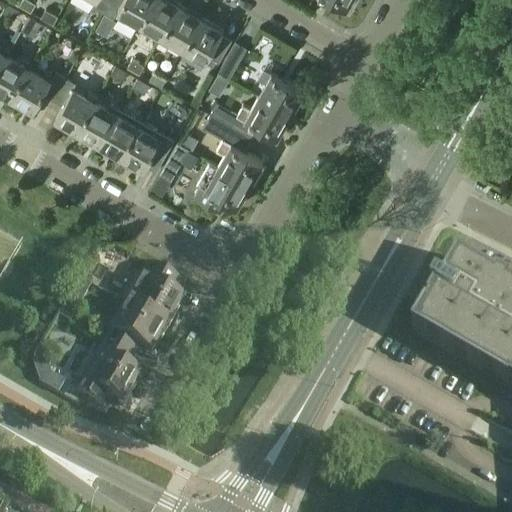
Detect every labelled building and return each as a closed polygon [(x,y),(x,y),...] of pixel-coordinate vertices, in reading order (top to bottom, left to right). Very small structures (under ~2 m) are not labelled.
[(31,12),(36,3),(30,0),(20,0),(18,5),(31,12)] [(103,12),(110,0),(95,0),(92,6),(103,12)] [(110,0),(103,12),(104,13),(113,18),(115,14),(137,27),(138,27),(153,0),(110,0)] [(159,40),(179,5),(171,0),(153,0),(138,27),(159,40)] [(351,0),(331,0),(346,8),(351,0)] [(19,10),(7,3),(2,12),(14,19),(19,10)] [(182,53),(202,18),(179,5),(159,40),(169,45),(170,43),(182,49),(180,52),(182,53)] [(45,9),(40,18),(53,25),(58,16),(45,9)] [(33,37),(42,23),(29,15),(20,30),(33,37)] [(202,18),(182,53),(191,58),(203,65),(205,63),(209,56),(219,62),(232,39),(221,33),(223,30),(202,18)] [(217,72),(229,79),(247,48),(235,41),(217,72)] [(0,67),(9,53),(10,50),(0,44),(0,67)] [(0,90),(12,98),(31,65),(30,65),(32,63),(21,57),(20,59),(9,53),(0,67),(0,90)] [(132,58),(127,67),(139,74),(144,65),(132,58)] [(53,100),(66,77),(55,71),(53,75),(43,69),(41,71),(31,65),(12,98),(34,110),(43,94),(53,100)] [(123,81),(128,72),(115,65),(110,74),(123,81)] [(257,96),(290,115),(303,91),(263,68),(257,78),(264,82),(257,96)] [(154,71),(149,80),(161,87),(166,78),(154,71)] [(78,131),(97,99),(92,96),(94,93),(80,86),(79,89),(74,86),(76,83),(66,77),(53,100),(62,105),(55,118),(78,131)] [(137,77),(132,87),(144,94),(149,84),(137,77)] [(277,137),(290,115),(257,96),(250,107),(243,103),(237,114),(217,102),(209,114),(248,137),(255,125),(261,128),(277,137)] [(96,101),(78,131),(99,144),(120,108),(110,103),(108,106),(97,99),(96,101)] [(120,109),(120,108),(99,144),(122,157),(140,126),(143,122),(134,117),(120,109)] [(253,141),(209,116),(202,127),(223,139),(217,149),(224,152),(217,165),(249,185),(263,161),(247,152),(253,141)] [(146,166),(156,171),(174,140),(161,132),(143,122),(140,126),(122,157),(144,169),(146,166)] [(177,142),(159,173),(171,180),(189,149),(177,142)] [(217,165),(209,161),(196,184),(200,186),(194,196),(220,211),(226,201),(237,207),(249,185),(217,165)] [(434,296),(413,333),(499,383),(511,390),(511,291),(511,288),(497,280),(495,282),(458,261),(449,276),(444,285),(442,284),(436,281),(431,291),(436,294),(434,296)] [(146,268),(124,306),(166,330),(181,303),(176,300),(183,289),(146,268)] [(64,306),(58,318),(69,324),(76,313),(64,306)] [(124,307),(102,344),(130,360),(136,349),(150,357),(165,331),(166,330),(124,306),(124,307)] [(124,370),(130,360),(102,344),(75,393),(100,407),(106,397),(122,406),(138,379),(124,370)] [(46,361),(32,365),(37,380),(50,376),(49,375),(46,361)]
